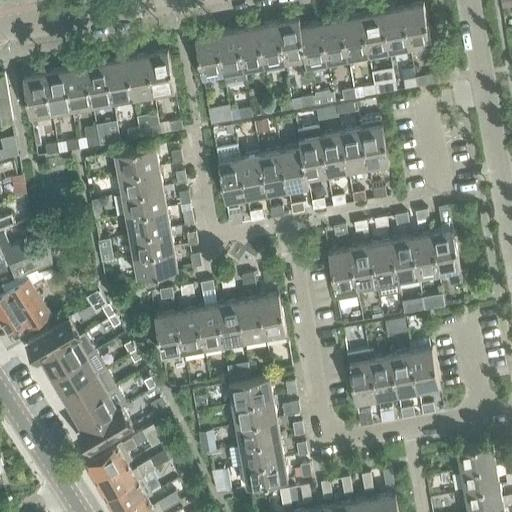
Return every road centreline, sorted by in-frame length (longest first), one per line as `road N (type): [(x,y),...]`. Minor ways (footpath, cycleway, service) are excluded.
road 1 (residential): [(411,425),(330,442),(287,224)]
road 2 (residential): [(287,224),(209,236),(188,128)]
road 3 (residential): [(443,193),(287,224)]
road 4 (residential): [(155,0),(0,25)]
road 5 (tertiary): [(0,385),(83,511)]
road 6 (residential): [(443,193),(427,103),(485,93)]
